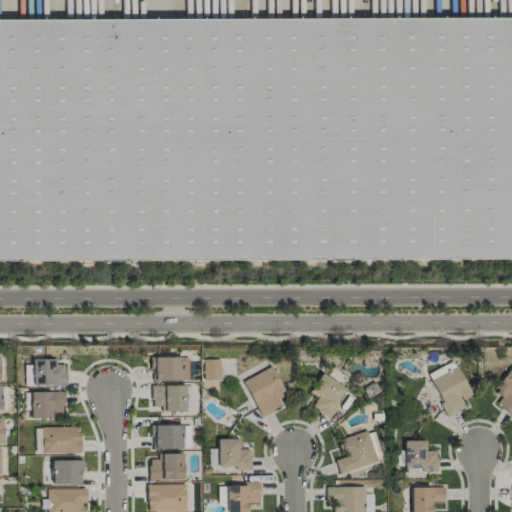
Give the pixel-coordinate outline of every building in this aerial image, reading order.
[(0,258),(511,256),(511,16),(0,18),(0,258)] [(150,380),(187,381),(187,358),(151,357),(150,380)] [(202,379),(218,379),(218,360),(202,360),(202,379)] [(464,408),(460,399),(469,396),(454,361),(427,373),(445,416),(464,408)] [(511,415),(511,366),(492,390),(500,396),(495,404),(511,417),(511,415)] [(241,381),(259,416),(287,401),(270,367),(241,381)] [(310,407),(328,418),(336,405),(333,403),(343,388),(320,373),(308,392),(316,397),(310,407)] [(184,385),(150,386),(150,406),(160,406),(160,411),(184,411),(184,385)] [(29,418),(50,417),(50,412),(63,411),(62,392),(28,393),(29,418)] [(180,426),(149,426),(149,449),(180,449),(180,426)] [(78,427),(39,428),(40,453),(79,452),(78,427)] [(337,473),(375,462),(366,431),(336,440),(341,457),(333,459),(337,473)] [(238,439),(215,439),(215,468),(249,468),(250,449),(238,449),(238,439)] [(402,469),(435,469),(435,450),(424,451),(424,440),(401,441),(402,469)] [(181,480),(180,453),(156,454),(156,459),(147,459),(147,480),(181,480)] [(80,460),(50,461),(50,484),(81,483),(80,460)] [(245,511),(246,502),(257,502),(258,482),(243,482),(243,486),(224,485),(223,511),(245,511)] [(184,510),(183,484),(145,485),(145,511),(184,510)] [(362,511),(363,487),(324,487),(324,502),(331,502),(331,511),(362,511)] [(429,511),(430,501),(442,501),(443,488),(409,487),(408,511),(429,511)] [(39,508),(45,508),(45,511),(83,511),(84,489),(45,488),(45,499),(39,498),(39,508)]
